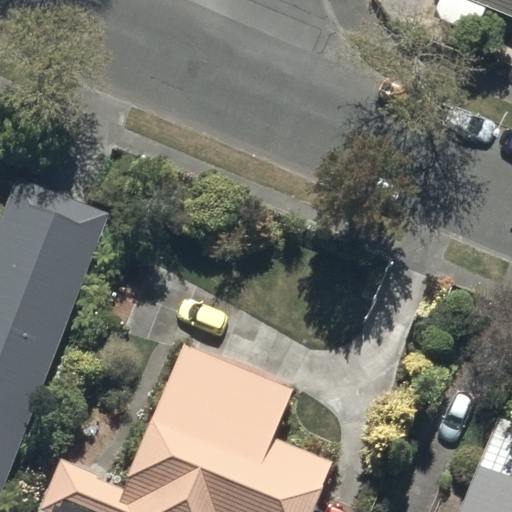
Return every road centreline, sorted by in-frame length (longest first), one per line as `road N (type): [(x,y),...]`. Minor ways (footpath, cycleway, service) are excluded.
road 1 (residential): [(205,69),(511,196)]
road 2 (residential): [(34,0),(205,69)]
